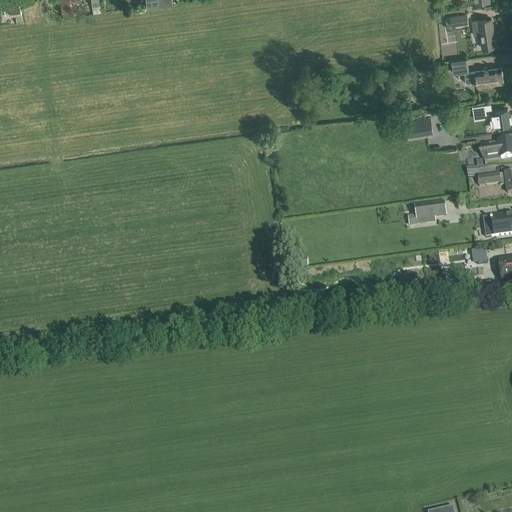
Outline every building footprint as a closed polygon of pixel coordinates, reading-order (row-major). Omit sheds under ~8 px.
[(21,22),(19,7),(18,0),(0,0),(0,3),(8,2),(8,3),(10,2),(11,8),(9,8),(11,23),(21,22)] [(80,10),(78,0),(59,0),(62,13),(80,10)] [(451,17),(452,24),(468,22),(467,14),(451,17)] [(494,35),(492,19),(482,20),(472,21),(474,34),(481,34),(483,48),(489,47),(498,46),(498,43),(499,43),(498,41),(497,35),(494,35)] [(468,59),(452,61),(453,67),(453,71),(465,70),(467,84),(469,83),(476,82),(477,86),(494,84),(504,83),(502,68),(492,69),(470,72),(468,59)] [(489,103),(473,105),(475,119),(491,116),(492,127),(510,125),(510,123),(511,122),(511,121),(511,117),(509,117),(508,108),(493,111),(490,111),(489,103)] [(499,143),(483,145),(485,160),(501,157),(501,159),(511,157),(511,139),(499,142),(499,143)] [(480,167),(468,168),(468,178),(475,178),(474,175),(481,174),(480,167)] [(511,172),(478,178),(479,187),(500,184),(501,186),(506,185),(508,195),(511,194),(511,172)] [(435,219),(433,205),(415,207),(417,221),(422,221),(421,218),(429,217),(429,220),(435,219)] [(505,215),(491,217),(493,228),(485,229),(486,238),(511,234),(511,215),(505,217),(505,215)] [(489,248),(477,249),(479,261),(491,260),(489,248)] [(511,257),(499,260),(503,290),(511,288),(511,257)] [(476,258),(445,264),(448,280),(479,274),(476,258)] [(304,268),(302,259),(291,261),(293,270),(304,268)] [(478,284),(446,289),(446,296),(479,291),(478,284)] [(478,511),(476,498),(460,502),(462,511),(478,511)]
